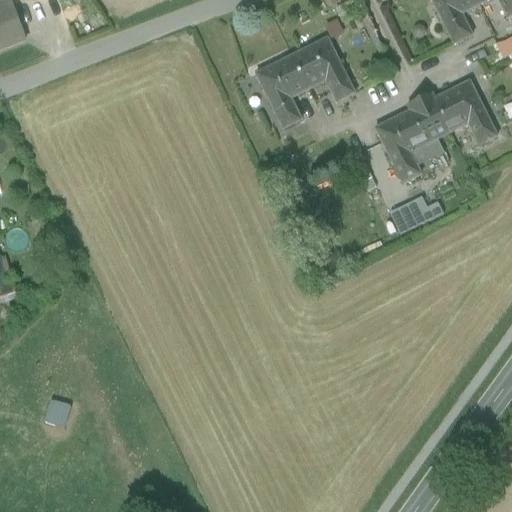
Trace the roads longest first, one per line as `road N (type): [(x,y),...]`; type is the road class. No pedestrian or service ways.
road 1 (residential): [(219,0),(0,87)]
road 2 (secondary): [(422,511),(511,387)]
